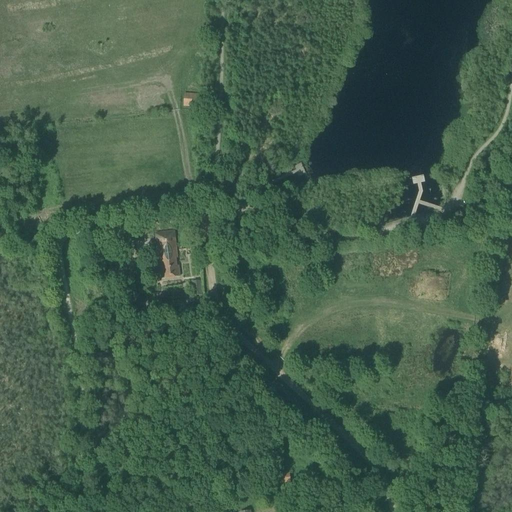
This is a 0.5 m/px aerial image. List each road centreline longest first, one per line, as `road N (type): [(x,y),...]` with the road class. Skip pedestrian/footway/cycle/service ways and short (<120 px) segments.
road 1 (track): [(213,305),(372,465),(393,511)]
road 2 (track): [(511,313),(491,321),(409,304),(333,308),(296,328),(274,368)]
road 3 (track): [(213,305),(140,301),(129,225)]
